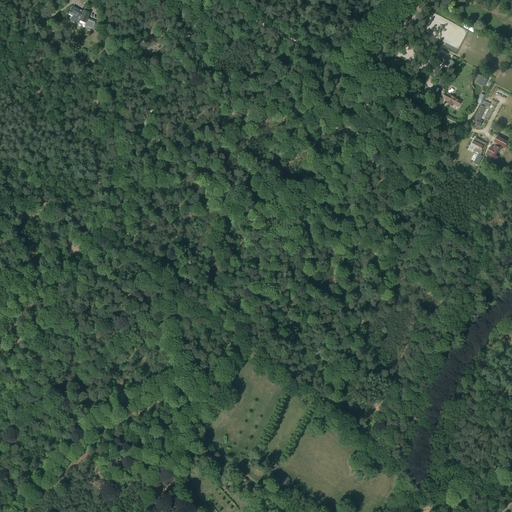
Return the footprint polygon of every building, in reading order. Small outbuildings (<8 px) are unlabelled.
[(80,11),(73,7),(69,13),(73,16),(71,18),(71,20),(71,21),(76,24),(77,24),(78,24),(79,23),(80,21),(85,23),(85,24),(84,25),(84,26),(85,26),(85,27),(89,26),(92,28),(95,21),(87,18),(89,13),(84,11),(83,12),(80,10),(80,11)] [(451,69),(455,62),(442,56),(439,62),(446,66),(448,66),(447,67),(451,69)] [(484,86),(488,80),(481,76),(477,83),(484,86)] [(442,87),(444,81),(438,78),(435,84),(442,87)] [(450,97),(451,95),(444,91),(441,96),(443,97),(442,98),(448,101),(447,104),(451,106),(452,103),(456,105),(455,106),(458,107),(461,101),(459,100),(458,101),(454,99),(454,98),(451,96),(450,97)] [(480,120),(486,108),(481,105),(475,118),(474,117),(471,123),(480,127),(483,121),(480,120)] [(487,146),(484,152),(484,154),(487,154),(490,155),(487,160),(494,164),(498,157),(495,156),(499,149),(500,150),(502,146),(505,148),(508,143),(497,137),(495,142),(496,143),(493,149),(487,146)] [(487,144),(477,139),(475,142),(474,142),(472,146),(475,148),(473,151),(475,152),(475,153),(478,154),(473,163),(476,164),(476,165),(477,165),(478,165),(483,156),(481,155),(483,151),(481,150),(483,147),(485,148),(487,144)]
